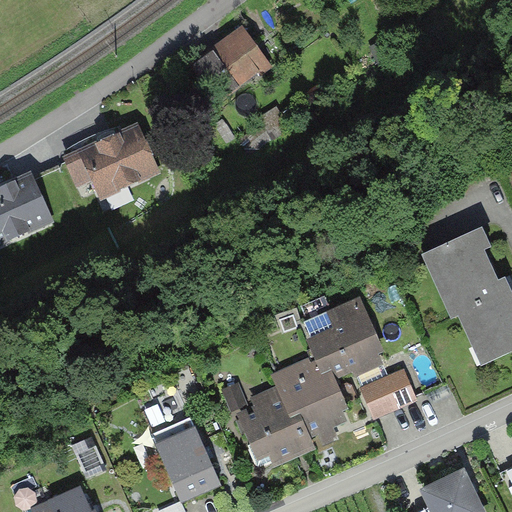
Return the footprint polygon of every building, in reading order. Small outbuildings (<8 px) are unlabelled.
[(245,32),(197,66),(221,99),(269,65),(245,32)] [(137,130),(68,161),(79,185),(96,178),(104,195),(156,171),(137,130)] [(30,179),(0,192),(0,243),(79,206),(61,168),(32,182),(30,179)] [(477,230),(430,251),(459,314),(466,310),(489,361),(511,351),(511,288),(507,277),(500,280),(477,230)] [(328,312),(305,322),(321,360),(329,377),(361,363),(364,369),(378,363),(373,352),(381,349),(373,331),(370,332),(359,305),(331,317),(328,312)] [(297,370),(295,365),(276,373),(284,391),(303,435),(341,419),(333,401),(330,403),(326,392),(334,389),(329,377),(321,360),(297,370)] [(404,370),(362,388),(374,416),(416,398),(404,370)] [(245,406),(236,385),(225,390),(234,411),(245,406)] [(303,435),(284,391),(269,397),(273,405),(244,417),(255,443),(249,446),(259,469),(294,454),(289,441),(303,435)] [(191,418),(153,435),(183,503),(221,486),(191,418)] [(107,470),(92,437),(74,446),(88,478),(107,470)] [(483,511),(464,473),(425,492),(433,507),(422,511),(483,511)] [(55,511),(52,511),(90,511),(82,491),(52,504),(55,511)]
